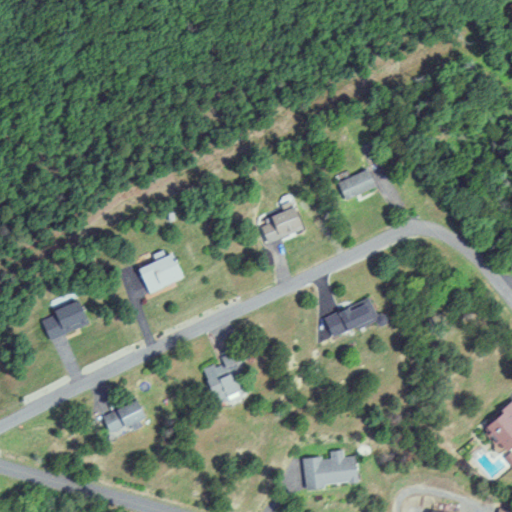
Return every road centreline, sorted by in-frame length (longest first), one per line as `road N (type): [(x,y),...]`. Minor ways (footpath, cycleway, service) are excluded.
road 1 (residential): [(0,424),(389,232),(432,226),(446,233),(511,298)]
road 2 (residential): [(0,464),(168,511)]
